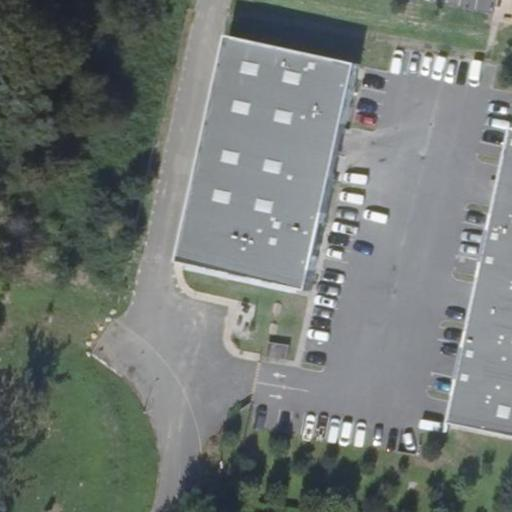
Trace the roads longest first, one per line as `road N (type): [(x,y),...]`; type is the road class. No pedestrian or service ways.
road 1 (unknown): [(157,389),(168,253),(225,0)]
road 2 (unclassified): [(165,511),(174,489),(174,436),(134,355)]
